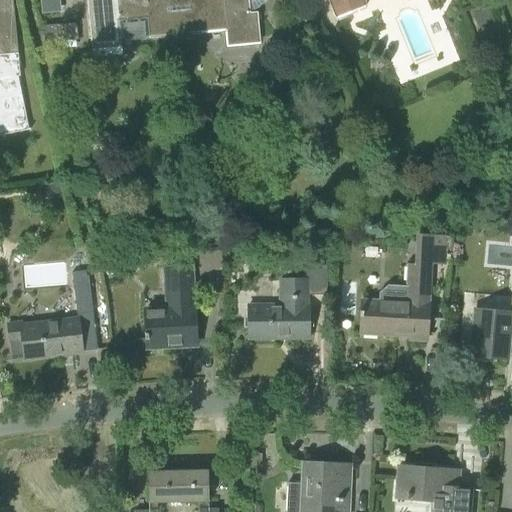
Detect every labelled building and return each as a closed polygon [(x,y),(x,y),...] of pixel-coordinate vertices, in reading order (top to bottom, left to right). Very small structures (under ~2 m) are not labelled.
[(0,0),(0,136),(31,129),(31,128),(29,128),(18,77),(20,76),(12,0),(0,0)] [(87,0),(92,51),(122,48),(120,21),(147,19),(149,32),(168,30),(165,0),(87,0)] [(165,0),(168,30),(168,36),(226,30),(228,47),(261,44),(258,13),(250,13),(250,11),(254,10),(258,9),(261,6),(265,2),(265,0),(165,0)] [(330,0),(338,19),(361,10),(356,0),(330,0)] [(76,23),(52,25),(53,41),(77,40),(76,23)] [(409,216),(401,200),(392,205),(400,220),(409,216)] [(101,253),(114,250),(110,234),(97,238),(101,253)] [(410,340),(426,341),(430,262),(449,263),(450,237),(423,235),(422,266),(407,265),(406,286),(388,286),(379,293),(378,301),(362,300),(360,333),(410,336),(410,340)] [(307,261),(329,256),(326,243),(304,247),(307,261)] [(325,294),(325,266),(306,266),(306,281),(280,281),(281,306),(248,306),(249,339),(274,339),(274,338),(307,337),(307,339),(309,339),(308,306),(307,306),(307,294),(325,294)] [(168,309),(146,310),(147,334),(145,334),(145,341),(147,340),(148,348),(170,347),(170,343),(194,342),(194,346),(196,346),(192,268),(165,269),(168,309)] [(22,342),(25,359),(98,350),(88,271),(72,273),(78,320),(21,327),(20,322),(8,323),(11,343),(22,342)] [(511,291),(510,314),(473,310),(469,351),(471,351),(471,356),(507,359),(509,333),(511,333),(511,291)] [(261,470),(261,455),(249,454),(249,470),(261,470)] [(302,483),(288,483),(287,511),(348,511),(351,465),(303,463),(302,483)] [(453,471),(399,467),(396,499),(433,502),(432,511),(468,511),(471,490),(452,488),(453,471)] [(148,472),(149,503),(209,502),(208,471),(148,472)]
